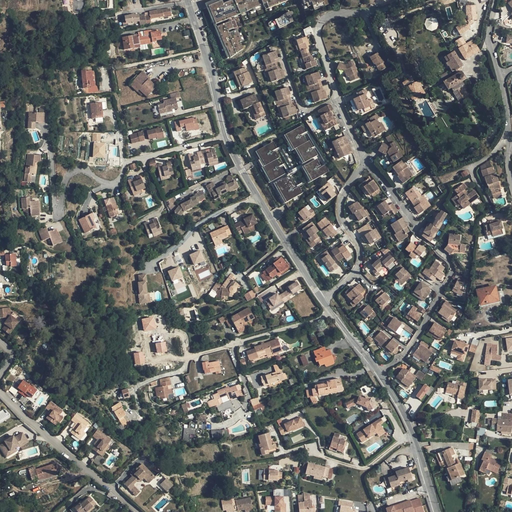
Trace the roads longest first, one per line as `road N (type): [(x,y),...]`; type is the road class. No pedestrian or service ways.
road 1 (tertiary): [(187,0),(228,143),(322,299)]
road 2 (residential): [(400,0),(317,24),(338,103),(365,161)]
road 3 (residential): [(0,394),(136,511)]
road 4 (residential): [(511,164),(491,42),(497,0)]
road 5 (residential): [(322,299),(359,259),(340,201),(365,161)]
road 6 (residential): [(436,249),(454,270),(404,356),(380,372)]
road 7 (tertiary): [(380,372),(408,420),(437,511)]
